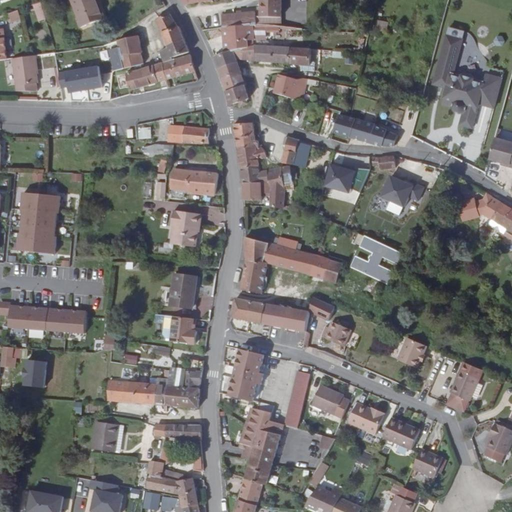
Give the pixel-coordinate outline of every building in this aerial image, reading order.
[(51,15),(45,0),(42,0),(38,2),(42,18),(51,15)] [(101,19),(94,0),(69,0),(80,27),(101,19)] [(254,17),(222,17),(223,28),(251,25),(258,25),(273,26),(275,27),(298,29),(300,0),(260,0),(259,16),(254,16),(254,17)] [(18,19),(16,10),(6,14),(9,23),(18,19)] [(167,14),(153,18),(163,45),(181,39),(176,26),(174,27),(167,14)] [(377,20),(376,27),(386,29),(387,21),(377,20)] [(242,37),(252,36),(251,25),(223,28),(225,54),(232,52),(242,48),(242,37)] [(301,48),(302,29),(298,29),(275,27),(275,47),(286,47),(301,48)] [(502,45),(504,37),(495,35),(494,43),(502,45)] [(136,36),(115,41),(116,48),(118,57),(138,53),(139,53),(136,36)] [(455,77),(464,43),(448,38),(435,88),(449,91),(445,107),(456,110),(455,111),(457,114),(458,116),(461,116),(464,117),(467,115),(463,128),(476,131),(481,106),(497,110),(504,81),(488,77),(486,84),(455,77)] [(163,45),(169,59),(187,53),(181,39),(163,45)] [(255,46),(242,48),(232,52),(235,61),(255,61),(255,46)] [(286,47),(275,47),(255,46),(255,61),(287,63),(286,47)] [(311,53),(311,48),(301,48),(286,47),(287,63),(300,64),(300,68),(302,68),(313,69),(314,62),(319,62),(320,53),(311,53)] [(107,50),(113,70),(121,68),(118,57),(116,48),(107,50)] [(223,55),(218,57),(213,58),(218,69),(237,64),(235,61),(232,52),(225,54),(223,55)] [(140,64),(138,53),(118,57),(121,68),(140,64)] [(194,70),(187,55),(160,64),(164,79),(194,70)] [(35,70),(32,56),(27,57),(9,59),(14,95),(34,92),(33,84),(35,83),(33,71),(35,70)] [(124,75),(128,91),(164,79),(160,64),(142,69),(124,75)] [(239,73),(237,64),(218,69),(222,79),(239,74),(239,73)] [(98,67),(58,73),(60,89),(66,88),(67,95),(102,90),(98,67)] [(243,86),(239,74),(222,79),(226,91),(243,86)] [(277,75),(273,94),(295,100),(301,102),(307,79),(302,78),(295,79),(277,75)] [(247,99),(243,86),(226,91),(229,104),(236,102),(237,106),(243,105),(242,100),(247,99)] [(308,110),(310,104),(301,102),(300,108),(308,110)] [(337,113),(332,131),(348,136),(353,118),(345,115),(337,113)] [(358,142),(359,139),(376,145),(394,144),(398,136),(380,128),(353,118),(348,136),(353,137),(353,140),(358,142)] [(257,139),(255,139),(252,124),(251,121),(233,124),(236,146),(255,145),(255,148),(261,147),(261,145),(257,145),(257,139)] [(203,127),(167,126),(166,141),(208,143),(208,142),(209,124),(202,123),(203,127)] [(138,140),(151,139),(150,128),(137,129),(138,140)] [(283,149),(295,152),(299,141),(285,136),(283,143),(285,143),(283,149)] [(142,153),(167,153),(168,143),(143,141),(142,153)] [(511,170),(511,147),(493,143),(488,162),(509,168),(509,170),(511,170)] [(266,158),(265,150),(261,147),(255,148),(255,145),(236,146),(241,168),(259,166),(257,158),(266,158)] [(292,161),(293,161),(295,152),(283,149),(280,161),(291,165),(292,161)] [(400,161),(396,161),(395,155),(371,156),(372,166),(381,166),(382,168),(403,167),(400,161)] [(330,160),(321,194),(357,205),(366,171),(330,160)] [(172,164),(169,184),(171,185),(184,187),(214,193),(216,171),(172,164)] [(259,166),(241,168),(242,182),(268,182),(266,170),(259,171),(259,166)] [(298,171),(292,172),(291,167),(281,168),(283,182),(293,181),(293,179),(299,178),(298,171)] [(270,189),(267,209),(278,211),(283,189),(285,189),(283,182),(281,168),(266,170),(268,182),(270,189)] [(71,181),(81,182),(82,173),(71,173),(71,181)] [(405,206),(408,197),(419,201),(424,186),(388,173),(380,197),(405,206)] [(156,178),(155,193),(164,194),(165,178),(156,178)] [(263,204),(263,208),(267,209),(270,189),(268,182),(242,182),(242,200),(261,203),(263,204)] [(170,191),(183,194),(184,187),(171,185),(170,191)] [(487,194),(481,191),(476,200),(482,204),(487,194)] [(511,209),(487,194),(482,204),(476,200),(474,199),(466,202),(465,199),(448,205),(453,222),(471,216),(470,215),(478,212),(488,218),(502,226),(498,232),(511,240),(511,209)] [(54,202),(17,199),(13,255),(49,257),(51,239),(46,239),(48,217),(53,217),(54,202)] [(200,230),(196,229),(200,211),(176,207),(173,224),(177,224),(175,241),(197,245),(200,230)] [(488,218),(484,223),(498,232),(502,226),(488,218)] [(271,265),(273,245),(249,239),(250,261),(270,265),(271,265)] [(271,265),(328,282),(333,262),(273,245),(271,265)] [(271,278),(268,278),(270,265),(250,261),(246,292),(266,296),(266,287),(269,288),(271,278)] [(347,287),(353,268),(344,265),(333,262),(328,282),(347,287)] [(192,306),(194,274),(173,272),(170,304),(192,306)] [(358,294),(373,301),(383,282),(367,274),(361,286),(358,294)] [(329,318),(336,304),(314,295),(309,313),(329,318)] [(232,317),(305,332),(309,313),(240,299),(235,298),(232,317)] [(82,315),(1,308),(0,321),(0,331),(81,338),(82,315)] [(191,328),(193,317),(174,314),(170,339),(195,342),(197,329),(191,328)] [(345,344),(352,327),(332,319),(326,336),(345,344)] [(417,364),(427,342),(407,334),(397,356),(417,364)] [(103,336),(102,349),(113,350),(114,337),(103,336)] [(0,364),(0,366),(17,368),(19,348),(2,346),(0,364)] [(154,346),(153,355),(169,357),(170,347),(154,346)] [(260,370),(265,353),(240,346),(229,391),(253,398),(257,381),(260,382),(264,371),(260,370)] [(124,363),(136,364),(137,355),(125,354),(124,363)] [(185,369),(184,385),(165,383),(163,402),(197,407),(200,387),(196,386),(197,382),(200,383),(203,359),(190,357),(188,369),(185,369)] [(22,359),(22,386),(45,386),(46,360),(22,359)] [(459,368),(450,389),(451,390),(468,397),(470,398),(479,376),(459,368)] [(283,422),(297,427),(310,372),(297,369),(283,422)] [(145,381),(113,377),(111,395),(152,401),(154,382),(145,381)] [(163,402),(165,383),(154,382),(152,401),(163,402)] [(312,404),(342,416),(349,399),(342,396),(343,393),(321,384),(312,404)] [(447,399),(464,406),(468,397),(451,390),(447,399)] [(73,412),(81,413),(81,402),(74,402),(73,412)] [(376,407),(375,409),(357,402),(348,421),(376,432),(384,411),(376,407)] [(278,421),(269,418),(271,410),(252,404),(240,439),(246,441),(243,453),(249,456),(250,454),(272,460),(281,428),(276,426),(278,421)] [(412,447),(420,426),(391,415),(383,435),(412,447)] [(115,450),(119,423),(96,420),(92,447),(115,450)] [(159,436),(159,433),(163,434),(165,421),(155,420),(153,435),(159,436)] [(487,444),(507,451),(511,439),(511,426),(495,420),(491,430),(493,430),(487,444)] [(200,437),(200,422),(165,421),(163,434),(200,437)] [(334,438),(333,438),(323,435),(319,447),(327,450),(334,438)] [(177,496),(179,504),(196,501),(190,474),(174,477),(158,474),(163,463),(168,460),(169,454),(164,454),(165,446),(161,446),(159,460),(149,458),(148,461),(145,461),(144,465),(147,465),(143,484),(177,492),(177,496)] [(444,455),(422,446),(414,465),(436,475),(439,469),(444,455)] [(367,465),(371,456),(360,452),(356,461),(367,465)] [(262,481),(265,482),(272,460),(250,454),(249,456),(244,475),(262,481)] [(441,470),(447,456),(444,455),(439,469),(441,470)] [(187,460),(186,466),(202,470),(202,463),(187,460)] [(326,464),(320,460),(316,467),(313,471),(319,474),(326,464)] [(319,474),(313,471),(307,480),(314,483),(319,474)] [(256,501),(262,481),(244,475),(237,496),(256,501)] [(117,483),(90,477),(89,486),(94,487),(90,511),(92,511),(107,511),(110,511),(117,511),(122,493),(116,492),(117,483)] [(322,509),(320,511),(332,511),(339,498),(342,490),(332,485),(329,491),(315,485),(304,501),(315,507),(316,505),(322,509)] [(59,511),(63,494),(31,489),(26,511),(59,511)] [(143,492),(142,509),(158,510),(160,493),(143,492)] [(409,511),(414,501),(395,494),(386,511),(409,511)] [(252,511),(256,501),(237,496),(232,511),(252,511)] [(358,511),(360,508),(339,498),(332,511),(358,511)] [(179,504),(180,511),(197,511),(196,501),(179,504)]
